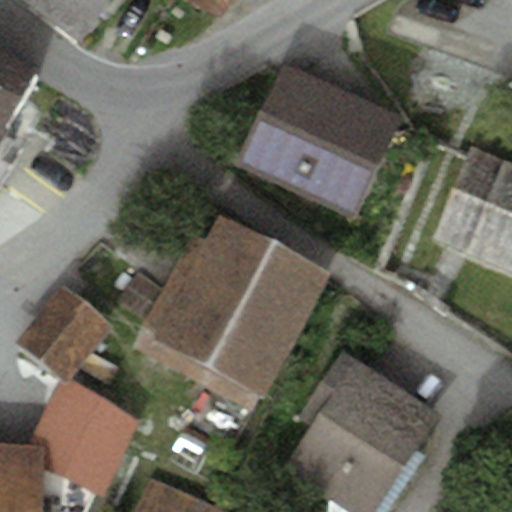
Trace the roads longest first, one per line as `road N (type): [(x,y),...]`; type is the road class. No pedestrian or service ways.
road 1 (residential): [(135,89),(198,170),(511,381)]
road 2 (residential): [(135,89),(112,170),(93,197),(0,272)]
road 3 (tertiary): [(350,0),(185,83),(135,89)]
road 4 (tertiary): [(135,89),(77,72),(0,27)]
